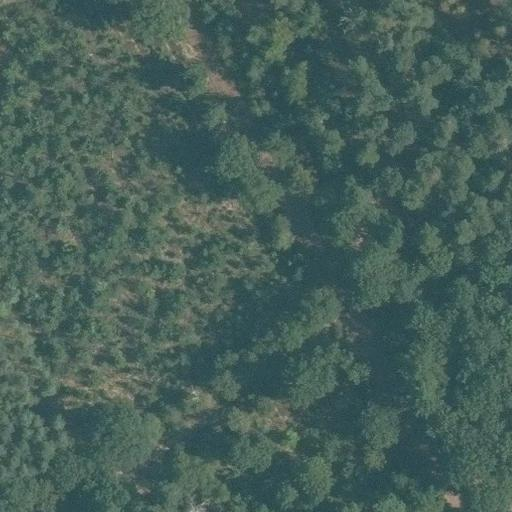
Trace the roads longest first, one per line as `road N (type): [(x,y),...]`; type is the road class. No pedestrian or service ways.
road 1 (track): [(180,0),(464,511)]
road 2 (track): [(55,511),(361,324),(511,249)]
road 3 (unknown): [(143,0),(305,315),(361,324)]
road 4 (unknown): [(0,507),(305,315)]
road 5 (unknown): [(500,511),(400,332),(361,324)]
